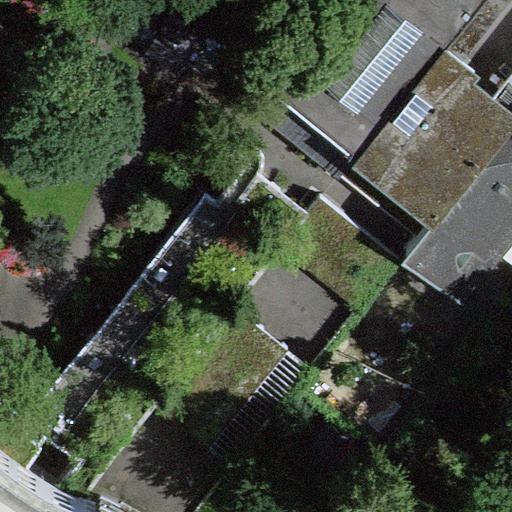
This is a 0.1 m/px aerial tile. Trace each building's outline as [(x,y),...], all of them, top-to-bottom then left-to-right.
[(444,43),(478,0),(341,0),(257,105),(340,173),(341,172),(444,43)] [(511,113),(467,77),(474,68),(444,43),(341,172),(418,234),(511,116),(511,113)] [(511,116),(418,234),(408,244),(461,287),(511,223),(511,116)] [(112,317),(45,425),(81,447),(61,472),(85,487),(155,399),(233,300),(280,241),(308,207),(257,167),(239,190),(226,180),(216,194),(206,186),(112,317)] [(399,255),(320,191),(308,207),(280,241),(360,305),(399,255)] [(234,462),(313,364),(233,300),(155,399),(234,462)] [(0,511),(68,511),(85,488),(85,487),(61,472),(0,433),(0,511)] [(126,511),(85,488),(68,511),(126,511)]
